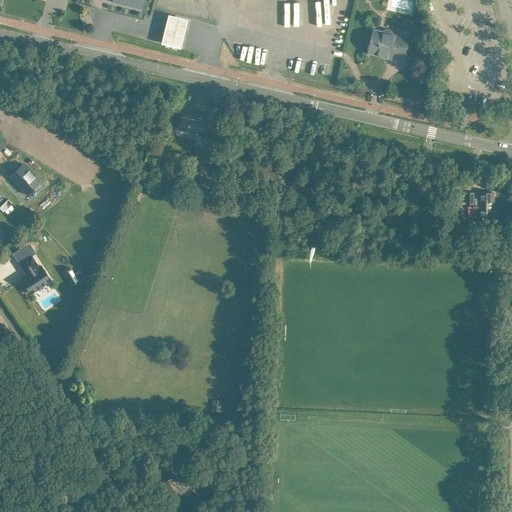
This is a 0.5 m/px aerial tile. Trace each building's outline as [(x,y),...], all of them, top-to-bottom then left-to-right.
[(112,0),(112,2),(142,9),(144,0),(112,0)] [(167,11),(160,39),(179,44),(186,15),(167,11)] [(408,38),(393,35),(392,31),(390,30),(388,29),(386,28),(385,29),(381,32),(374,31),(369,52),(384,55),(383,57),(391,59),(393,53),(404,55),(404,57),(408,38)] [(102,117),(99,124),(108,128),(111,122),(102,117)] [(197,145),(202,145),(203,140),(204,140),(205,135),(208,122),(183,117),(181,129),(197,133),(197,145)] [(0,150),(2,152),(14,139),(2,128),(0,131),(0,150)] [(313,130),(312,138),(322,140),(323,132),(313,130)] [(22,164),(9,177),(27,195),(40,183),(22,164)] [(235,177),(240,187),(249,183),(243,172),(235,177)] [(195,179),(193,188),(199,190),(201,190),(199,198),(216,202),(219,200),(220,193),(221,190),(202,186),(203,178),(196,176),(195,179)] [(473,217),(494,218),(494,193),(480,193),(480,206),(473,206),(473,217)] [(31,256),(19,264),(26,275),(20,279),(30,294),(51,280),(41,265),(39,266),(31,256)] [(78,280),(74,274),(67,279),(71,284),(78,280)] [(175,461),(171,455),(166,458),(169,464),(170,465),(176,462),(175,461)] [(174,497),(180,493),(189,487),(180,474),(165,483),(174,497)]
